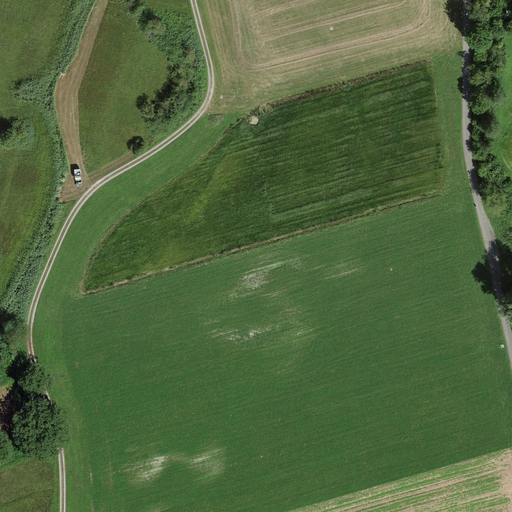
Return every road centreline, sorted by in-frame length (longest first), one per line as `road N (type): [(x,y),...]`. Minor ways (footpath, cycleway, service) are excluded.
road 1 (track): [(63,511),(58,433),(28,343),(31,312),(79,204),(204,106),(211,73),(193,0)]
road 2 (track): [(461,0),(460,158),(511,370)]
